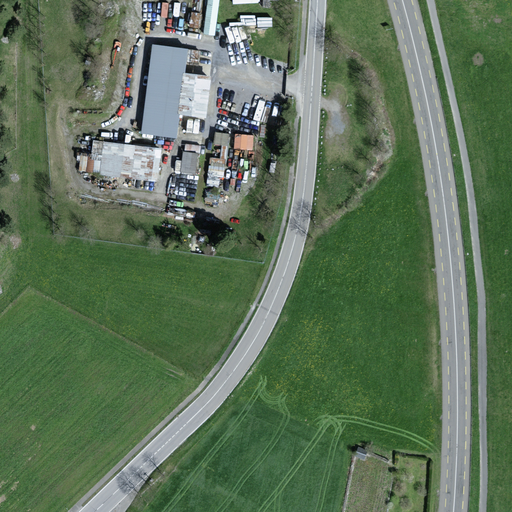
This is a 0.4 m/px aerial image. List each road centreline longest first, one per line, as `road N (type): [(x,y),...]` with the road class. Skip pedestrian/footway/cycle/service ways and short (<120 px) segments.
road 1 (tertiary): [(315,0),(303,186),(265,319),(215,394),(95,511)]
road 2 (primary): [(453,511),(448,226),(401,0)]
